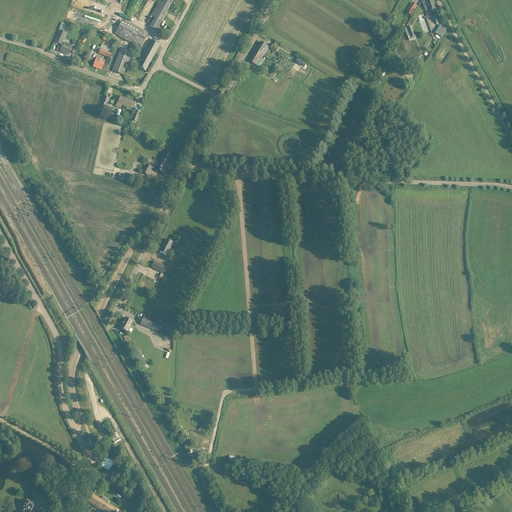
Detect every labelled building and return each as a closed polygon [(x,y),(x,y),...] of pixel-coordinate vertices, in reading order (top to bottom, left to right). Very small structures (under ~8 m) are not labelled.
[(150,27),(156,31),(172,0),(159,0),(150,16),(154,19),(150,27)] [(402,0),(399,4),(406,10),(413,0),(402,0)] [(437,11),(432,0),(424,0),(428,10),(426,11),(427,16),(430,15),(437,11)] [(409,8),(406,13),(411,16),(414,11),(409,8)] [(121,18),(113,33),(132,43),(131,46),(139,50),(148,33),(121,18)] [(428,18),(421,19),(423,31),(430,29),(428,18)] [(442,25),(437,34),(443,37),(448,29),(442,25)] [(54,42),(57,43),(61,45),(65,34),(59,31),(54,42)] [(160,43),(156,41),(152,39),(144,54),(142,52),(138,59),(141,60),(140,63),(130,58),(132,53),(120,49),(112,71),(123,75),(128,63),(134,66),(134,65),(138,67),(145,71),(160,43)] [(64,42),(62,47),(60,51),(69,55),(71,48),(72,46),(64,42)] [(261,55),(264,50),(266,45),(261,42),(255,52),(263,57),(261,55)] [(109,66),(111,58),(110,58),(114,50),(112,49),(114,45),(110,43),(108,47),(102,45),(101,48),(97,46),(95,51),(99,53),(98,53),(108,57),(105,64),(104,64),(105,60),(97,57),(93,67),(102,70),(102,68),(107,70),(109,66)] [(257,66),(263,57),(255,52),(249,61),(257,66)] [(306,62),(298,58),(295,63),(303,67),(306,62)] [(104,96),(100,111),(104,112),(106,103),(108,104),(109,98),(104,96)] [(124,106),(127,99),(120,96),(118,102),(117,101),(116,106),(120,108),(121,105),(124,106)] [(127,99),(124,106),(127,107),(126,109),(131,111),(132,107),(131,106),(133,101),(127,99)] [(155,169),(160,171),(164,174),(168,165),(167,165),(169,161),(170,161),(173,156),(163,152),(155,169)] [(148,175),(152,167),(146,164),(142,172),(148,175)] [(184,235),(182,240),(189,243),(191,238),(184,235)] [(173,243),(171,242),(166,239),(160,252),(166,256),(170,249),(171,250),(170,250),(173,251),(175,252),(175,253),(180,256),(181,254),(177,252),(178,251),(175,250),(176,248),(173,246),(172,248),(170,248),(173,243)] [(154,261),(151,267),(162,273),(165,267),(154,261)] [(170,335),(172,328),(143,317),(140,324),(160,332),(160,331),(170,335)] [(132,321),(126,318),(120,329),(127,332),(132,321)] [(132,351),(140,366),(146,362),(138,347),(132,351)] [(116,433),(110,422),(106,424),(112,435),(116,433)] [(375,481),(371,485),(375,489),(373,491),(375,493),(377,491),(381,487),(384,484),(383,483),(381,482),(378,484),(375,481)] [(83,499),(102,511),(117,511),(118,510),(108,503),(109,501),(102,497),(101,499),(89,491),(83,499)] [(129,500),(125,505),(132,511),(136,506),(129,500)] [(34,511),(37,508),(26,501),(18,511),(34,511)]
